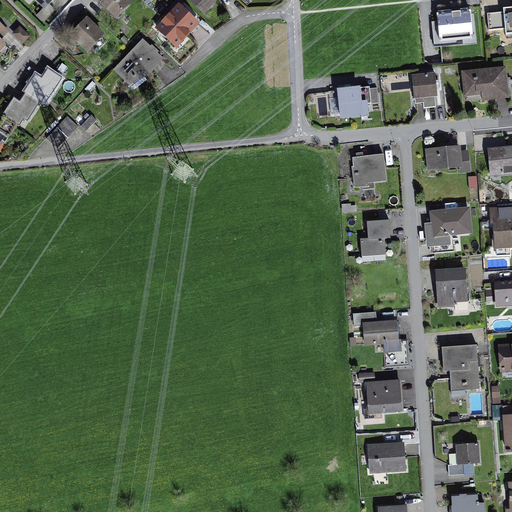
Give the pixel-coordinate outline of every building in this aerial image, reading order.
[(34,0),(45,9),(53,0),(34,0)] [(130,0),(106,0),(102,5),(118,20),(134,3),(130,0)] [(190,0),(206,15),(220,0),(190,0)] [(180,6),(157,32),(176,49),(199,24),(180,6)] [(458,11),(433,14),(436,47),(476,42),(473,9),(458,11)] [(508,30),(506,12),(487,14),(489,31),(508,30)] [(71,35),(87,52),(106,35),(89,17),(71,35)] [(0,39),(1,40),(9,32),(0,23),(0,39)] [(21,27),(12,36),(22,46),(31,37),(21,27)] [(145,41),(115,71),(131,85),(150,76),(165,59),(145,41)] [(463,74),(465,98),(482,97),(483,102),(510,99),(507,69),(463,74)] [(0,153),(0,154),(17,127),(23,131),(43,99),(49,103),(63,80),(48,71),(42,80),(35,76),(21,101),(14,96),(0,118),(0,153)] [(412,78),(415,98),(437,96),(435,75),(412,78)] [(339,91),(342,120),(371,117),(370,106),(376,106),(375,88),(339,91)] [(332,114),(340,113),(339,99),(331,100),(332,114)] [(92,114),(80,125),(87,131),(98,120),(92,114)] [(70,116),(58,128),(67,137),(79,125),(70,116)] [(58,129),(46,141),(55,150),(67,138),(58,129)] [(424,151),(426,171),(461,168),(459,153),(459,148),(442,149),(424,151)] [(511,148),(488,150),(490,176),(511,174),(511,148)] [(470,152),(459,153),(461,168),(461,173),(471,172),(470,152)] [(353,161),(356,185),(388,182),(386,169),(385,157),(353,161)] [(477,177),(469,177),(469,189),(477,189),(477,177)] [(511,208),(492,210),(494,250),(511,248),(511,208)] [(426,224),(428,250),(469,246),(465,209),(432,212),(433,223),(426,224)] [(360,243),(361,258),(387,256),(386,240),(400,239),(399,222),(387,223),(369,225),(370,242),(360,243)] [(469,246),(428,250),(430,260),(470,256),(469,246)] [(437,292),(438,308),(469,306),(466,271),(436,273),(437,292)] [(511,281),(493,283),(495,307),(511,305),(511,281)] [(363,326),(365,347),(385,346),(385,352),(401,351),(398,323),(363,326)] [(511,345),(498,346),(500,373),(511,371),(511,345)] [(452,372),(453,391),(479,390),(478,348),(443,349),(444,372),(452,372)] [(374,373),(360,374),(360,382),(375,381),(374,373)] [(364,384),(366,415),(400,413),(398,385),(397,381),(364,384)] [(499,387),(492,387),(492,404),(500,404),(499,387)] [(511,407),(502,408),(503,419),(511,418),(511,407)] [(511,418),(503,419),(506,454),(511,453),(511,418)] [(368,445),(369,474),(405,472),(403,443),(368,445)] [(456,447),(457,465),(479,463),(478,445),(456,447)] [(464,465),(448,466),(449,477),(465,476),(464,465)] [(511,511),(511,484),(509,485),(510,509),(504,510),(503,511),(511,511)] [(402,494),(395,494),(396,505),(403,504),(402,494)] [(451,498),(451,511),(484,511),(483,496),(451,498)]
